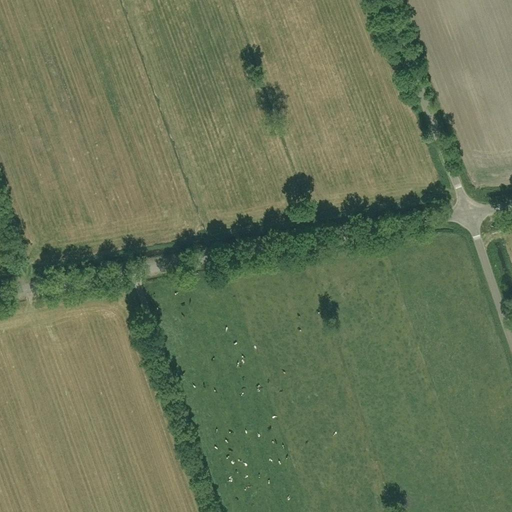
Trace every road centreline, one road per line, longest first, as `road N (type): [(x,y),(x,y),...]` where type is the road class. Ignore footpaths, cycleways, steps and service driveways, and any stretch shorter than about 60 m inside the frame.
road 1 (residential): [(0,293),(467,213)]
road 2 (track): [(217,511),(133,270)]
road 3 (unclassified): [(467,213),(391,0)]
road 4 (unclassified): [(511,342),(467,213)]
